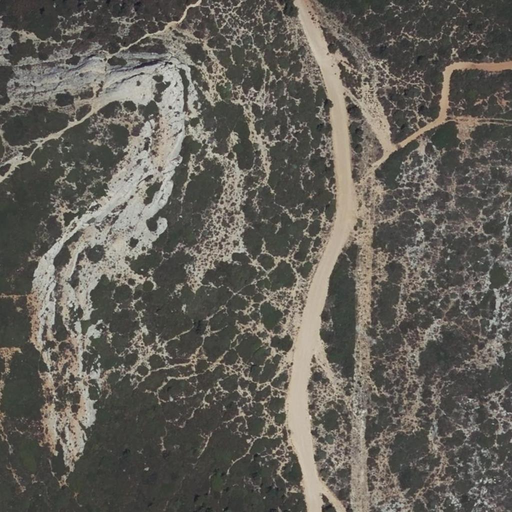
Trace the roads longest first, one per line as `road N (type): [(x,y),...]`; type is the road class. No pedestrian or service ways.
road 1 (track): [(315,511),(300,414),(303,341),(345,208),(340,116),(297,0)]
road 2 (track): [(511,67),(451,69),(440,112),(375,168)]
